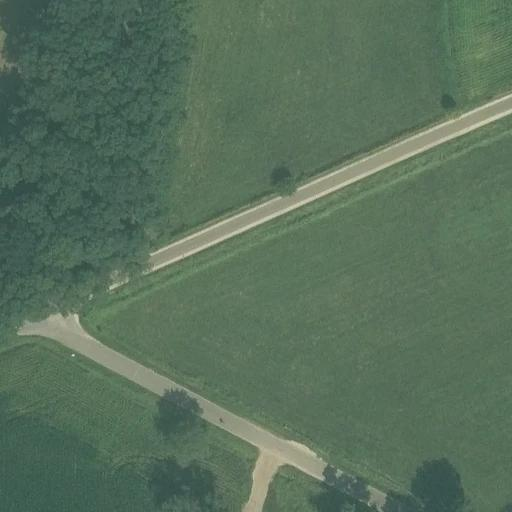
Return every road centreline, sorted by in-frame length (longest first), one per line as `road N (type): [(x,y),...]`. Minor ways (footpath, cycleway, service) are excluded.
road 1 (unclassified): [(41,308),(511,101)]
road 2 (unclassified): [(400,511),(56,329),(41,308)]
